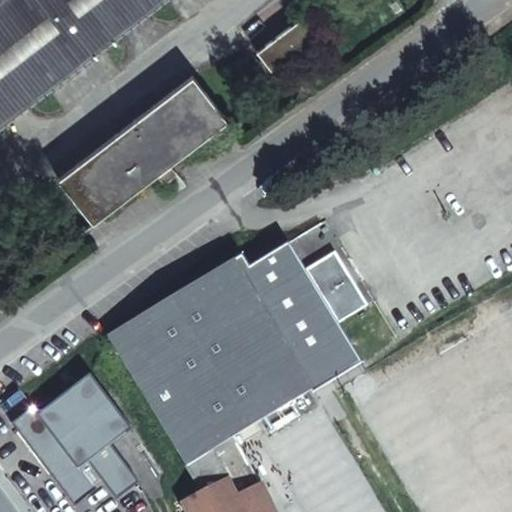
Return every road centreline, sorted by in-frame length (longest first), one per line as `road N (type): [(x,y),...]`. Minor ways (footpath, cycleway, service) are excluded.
road 1 (residential): [(0,342),(468,0)]
road 2 (unknown): [(228,175),(207,20)]
